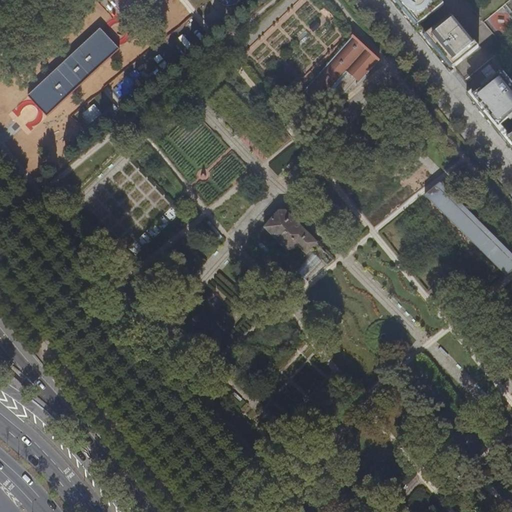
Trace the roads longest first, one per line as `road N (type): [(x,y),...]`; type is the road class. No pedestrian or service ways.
road 1 (primary): [(120,511),(45,420),(0,393)]
road 2 (primary): [(86,511),(0,420)]
